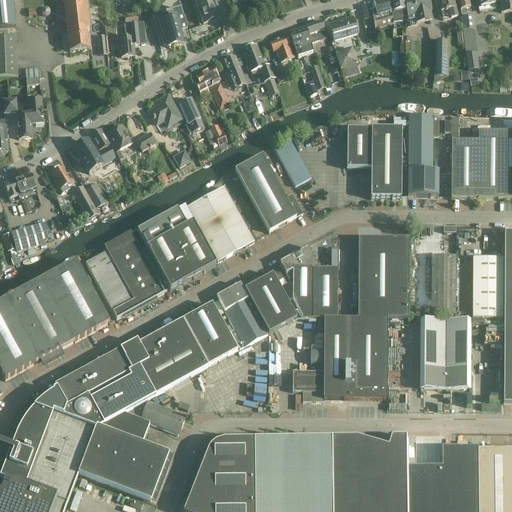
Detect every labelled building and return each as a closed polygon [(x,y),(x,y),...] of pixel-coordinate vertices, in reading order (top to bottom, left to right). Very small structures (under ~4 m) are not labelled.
[(13,0),(0,0),(0,29),(16,28),(13,0)] [(63,0),(67,32),(70,54),(90,51),(89,34),(91,34),(87,0),(63,0)] [(154,8),(152,0),(142,0),(144,10),(154,8)] [(214,1),(213,0),(194,0),(203,26),(222,19),(216,1),(214,1)] [(391,15),(389,0),(383,0),(374,3),(375,11),(372,12),(375,30),(376,30),(376,32),(378,32),(378,30),(393,26),(391,15)] [(408,23),(414,22),(415,26),(431,23),(429,14),(430,13),(427,0),(410,0),(404,2),(407,18),(408,23)] [(458,18),(453,0),(437,0),(443,21),(458,18)] [(457,0),(462,19),(468,17),(466,10),(470,9),(467,0),(457,0)] [(495,10),(493,0),(478,0),(480,8),(479,9),(479,13),(495,10)] [(511,0),(500,0),(501,14),(511,13),(511,0)] [(404,12),(403,1),(392,2),(395,28),(402,27),(402,20),(401,13),(404,13),(404,12)] [(41,12),(41,13),(41,14),(42,15),(42,16),(43,17),(44,17),(45,17),(46,17),(47,17),(48,17),(48,16),(49,16),(49,15),(50,14),(50,13),(50,12),(49,11),(49,10),(48,9),(47,9),(46,9),(45,9),(44,9),(43,9),(43,10),(42,11),(41,12)] [(160,29),(155,30),(155,32),(158,40),(158,43),(161,51),(166,49),(185,44),(182,34),(187,32),(181,10),(174,12),(176,18),(169,20),(167,21),(159,23),(160,29)] [(463,33),(473,31),(474,31),(473,19),(465,20),(461,20),(463,33)] [(357,37),(352,20),(329,27),(334,44),(357,37)] [(305,29),(311,47),(311,48),(313,47),(313,45),(327,40),(321,23),(305,29)] [(125,40),(119,41),(121,60),(135,58),(133,47),(139,46),(138,35),(144,34),(143,25),(129,27),(130,36),(126,36),(127,40),(125,40)] [(109,30),(105,30),(106,40),(108,39),(110,39),(115,38),(116,38),(115,29),(109,30)] [(311,48),(311,47),(305,29),(289,34),(297,59),(313,54),(311,48)] [(466,56),(476,55),(477,55),(473,31),(463,33),(466,56)] [(0,79),(18,79),(16,38),(0,39),(0,79)] [(105,38),(97,39),(99,58),(107,57),(107,55),(105,40),(105,38)] [(286,39),(270,45),(273,54),(276,53),(280,64),(291,61),(293,60),(286,39)] [(435,43),(433,79),(447,79),(449,43),(435,43)] [(264,71),(256,47),(242,51),(247,65),(246,68),(247,73),(249,72),(250,75),(260,72),(264,85),(273,82),(269,69),(264,71)] [(340,74),(331,47),(326,48),(335,76),(340,74)] [(356,67),(351,52),(336,56),(341,72),(356,67)] [(476,55),(466,56),(469,73),(478,71),(476,55)] [(246,87),(235,59),(224,64),(235,91),(246,87)] [(325,89),(324,86),(317,67),(313,68),(310,69),(317,92),(325,89)] [(199,84),(195,86),(202,99),(206,97),(207,96),(209,95),(206,90),(220,82),(213,70),(196,79),(199,84)] [(286,82),(281,70),(274,73),(279,85),(286,82)] [(39,80),(38,71),(25,72),(26,81),(39,80)] [(209,90),(220,112),(230,107),(219,85),(209,90)] [(275,86),(267,88),(269,95),(277,92),(275,86)] [(315,90),(314,87),(307,89),(308,93),(310,98),(317,96),(315,90)] [(181,121),(168,98),(155,105),(157,110),(149,114),(157,127),(164,123),(168,129),(181,121)] [(16,101),(3,102),(4,115),(17,114),(16,101)] [(31,126),(32,126),(43,125),(41,101),(28,102),(29,117),(30,123),(31,123),(31,126)] [(203,130),(191,102),(180,107),(188,126),(185,128),(189,137),(203,130)] [(257,115),(252,104),(244,107),(248,119),(257,115)] [(29,117),(17,118),(19,142),(33,140),(32,126),(31,126),(31,123),(30,123),(29,117)] [(408,119),(407,199),(437,199),(438,173),(432,173),(432,132),(439,132),(439,121),(433,120),(433,119),(408,119)] [(5,122),(0,122),(0,153),(8,153),(6,129),(5,129),(5,122)] [(225,145),(217,128),(211,131),(219,148),(225,145)] [(131,147),(121,129),(107,137),(117,154),(131,147)] [(371,131),(347,131),(347,171),(371,171),(370,201),(371,201),(392,201),(395,201),(400,201),(400,199),(400,132),(389,131),(377,131),(371,131)] [(90,139),(98,153),(110,147),(101,132),(90,139)] [(216,143),(210,132),(204,134),(209,146),(216,143)] [(459,143),(451,143),(451,200),(451,202),(459,202),(475,202),(486,202),(501,202),(511,201),(511,133),(498,133),(478,134),(478,143),(459,143)] [(156,146),(150,135),(136,143),(142,154),(156,146)] [(310,181),(289,141),(273,150),(295,189),(310,181)] [(87,144),(74,151),(89,176),(102,168),(101,168),(114,160),(108,150),(95,157),(87,144)] [(191,164),(184,153),(173,159),(179,171),(191,164)] [(284,200),(261,158),(235,172),(269,235),(303,216),(291,197),(284,200)] [(70,185),(61,169),(52,175),(56,182),(53,183),(58,192),(61,196),(69,191),(66,187),(70,185)] [(165,175),(157,179),(161,187),(162,186),(166,184),(169,182),(165,175)] [(31,177),(13,183),(15,186),(16,186),(18,191),(16,192),(18,198),(19,202),(35,196),(32,189),(35,188),(31,177)] [(9,201),(18,198),(16,192),(18,191),(16,186),(15,186),(13,183),(4,186),(9,201)] [(105,206),(94,187),(85,194),(94,211),(105,206)] [(82,190),(74,194),(89,222),(98,217),(94,211),(85,194),(82,190)] [(254,245),(223,190),(187,210),(217,265),(254,245)] [(29,203),(23,205),(26,216),(32,214),(29,203)] [(177,212),(137,233),(146,249),(164,283),(169,291),(169,292),(178,287),(181,285),(209,270),(215,266),(192,225),(186,228),(177,212)] [(50,240),(45,225),(11,235),(17,255),(40,248),(39,244),(50,240)] [(511,234),(509,235),(504,235),(504,327),(503,332),(503,341),(503,406),(504,406),(511,406),(511,234)] [(164,296),(131,235),(105,249),(107,254),(86,266),(116,322),(164,296)] [(14,251),(10,238),(6,239),(10,253),(14,251)] [(358,240),(358,321),(387,322),(408,322),(409,241),(358,240)] [(323,321),(337,321),(337,270),(320,270),(308,249),(279,265),(290,286),(293,286),(293,301),(302,320),(302,321),(323,321)] [(455,260),(431,260),(431,321),(455,321),(455,260)] [(503,260),(472,260),(472,320),(502,321),(503,260)] [(109,326),(76,265),(0,304),(0,374),(5,383),(40,363),(43,369),(63,358),(60,352),(109,326)] [(284,279),(279,270),(274,273),(279,282),(284,279)] [(297,321),(272,276),(244,292),(268,336),(297,321)] [(240,287),(216,300),(218,303),(225,315),(234,332),(230,335),(239,352),(267,337),(244,295),(243,293),(242,290),(240,287)] [(196,315),(182,323),(208,369),(237,353),(212,307),(199,314),(196,315)] [(387,402),(387,322),(358,321),(337,321),(323,321),(323,402),(387,402)] [(466,322),(424,322),(424,392),(437,392),(441,392),(466,392),(466,322)] [(164,333),(152,339),(155,345),(178,386),(201,373),(207,370),(184,327),(182,323),(164,333)] [(485,341),(484,341),(484,346),(502,346),(502,341),(503,341),(503,332),(488,332),(485,332),(485,341)] [(137,343),(120,352),(122,356),(147,403),(148,402),(155,398),(178,386),(155,345),(152,339),(147,342),(139,347),(137,343)] [(120,352),(55,388),(56,391),(66,409),(81,401),(91,419),(97,415),(103,427),(123,416),(145,404),(147,403),(122,356),(120,352)] [(283,374),(283,386),(291,386),(291,374),(283,374)] [(323,375),(293,374),(293,386),(293,394),(303,394),(303,404),(322,405),(323,375)] [(12,450),(6,466),(11,468),(6,482),(68,506),(78,478),(98,429),(103,427),(97,415),(91,419),(81,401),(66,409),(56,391),(53,394),(53,395),(54,395),(50,397),(46,400),(43,402),(42,403),(39,406),(37,408),(32,423),(26,420),(20,437),(23,438),(17,452),(12,450)] [(145,404),(123,416),(124,417),(140,423),(149,427),(154,428),(178,437),(181,428),(184,423),(185,419),(147,405),(145,404)] [(190,408),(180,404),(177,409),(187,413),(190,408)] [(98,429),(78,478),(150,505),(150,504),(151,502),(154,495),(157,488),(162,473),(165,466),(169,457),(142,446),(142,445),(148,430),(149,427),(140,423),(124,417),(123,416),(103,427),(98,429)] [(191,494),(184,511),(409,511),(409,472),(408,439),(408,440),(393,440),(391,449),(359,440),(254,442),(242,442),(224,442),(216,444),(210,448),(207,452),(191,494)] [(409,472),(409,511),(511,511),(511,450),(444,452),(444,471),(416,472),(409,472)] [(0,496),(0,511),(65,511),(68,506),(6,482),(6,483),(0,497),(0,496)]
